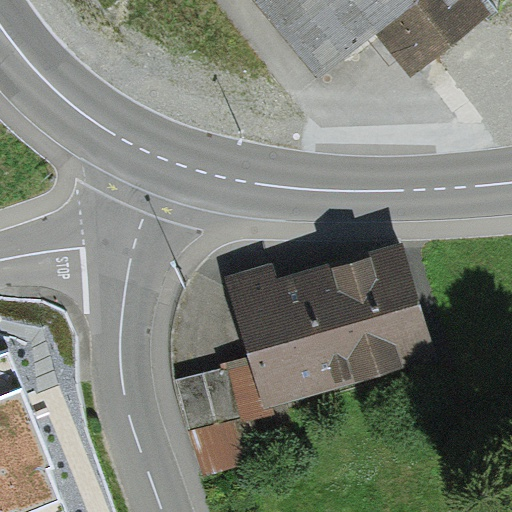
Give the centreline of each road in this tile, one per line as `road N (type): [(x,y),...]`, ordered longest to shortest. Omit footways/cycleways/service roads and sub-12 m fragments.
road 1 (tertiary): [(511,180),(332,191),(269,186),(160,157)]
road 2 (residential): [(163,511),(124,385),(120,325),(130,239)]
road 3 (tertiary): [(160,157),(64,104),(0,41)]
road 4 (residential): [(0,258),(130,239)]
